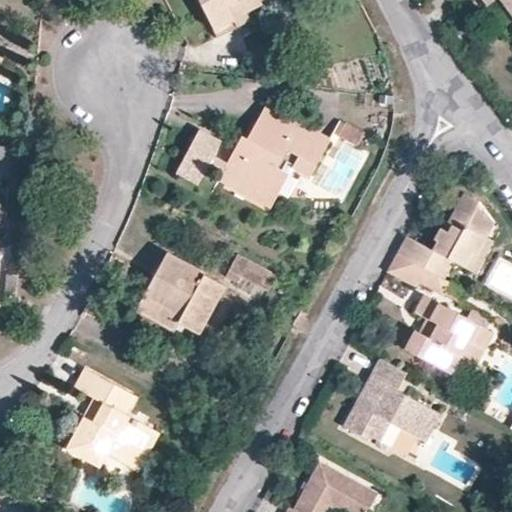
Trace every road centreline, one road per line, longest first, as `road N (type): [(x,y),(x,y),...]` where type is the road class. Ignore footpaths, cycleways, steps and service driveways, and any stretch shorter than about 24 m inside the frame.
road 1 (residential): [(220,511),(458,96)]
road 2 (residential): [(118,71),(126,157),(93,265),(40,350),(0,393)]
